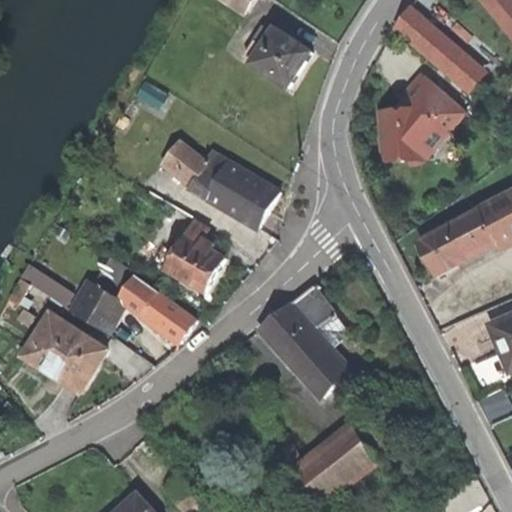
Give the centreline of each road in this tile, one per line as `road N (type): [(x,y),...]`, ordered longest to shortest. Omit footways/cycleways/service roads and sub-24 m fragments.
road 1 (residential): [(358,214),(157,390),(0,477)]
road 2 (residential): [(358,214),(511,504)]
road 3 (residential): [(393,0),(354,61),(334,119),(334,155),(358,214)]
